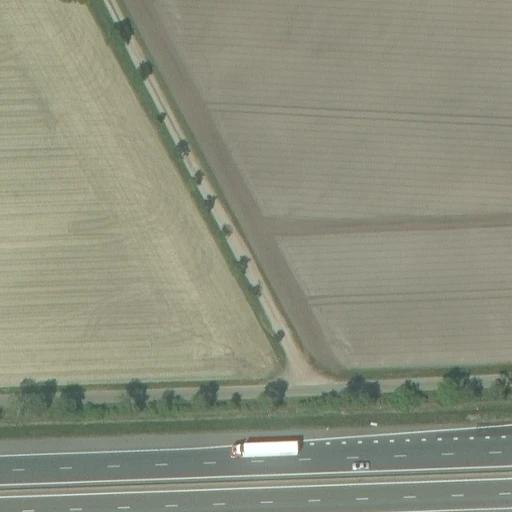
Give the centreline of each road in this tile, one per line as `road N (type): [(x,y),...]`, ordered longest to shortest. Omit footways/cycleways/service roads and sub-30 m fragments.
road 1 (motorway): [(511,452),(0,470)]
road 2 (track): [(110,0),(324,390)]
road 3 (motorway): [(84,511),(511,495)]
road 4 (unclassified): [(0,402),(324,390)]
road 5 (unclassified): [(511,382),(324,390)]
